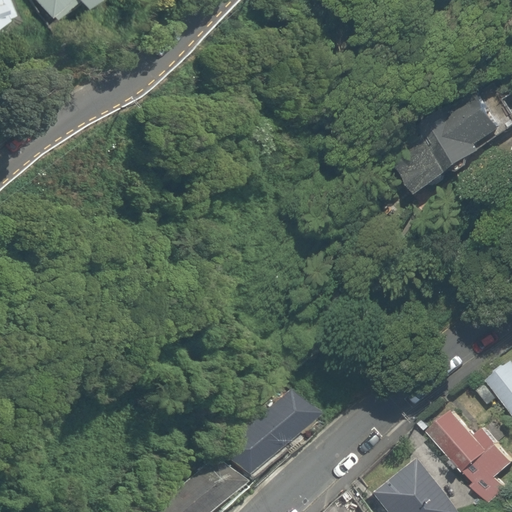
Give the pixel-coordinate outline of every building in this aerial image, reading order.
[(31,0),(49,20),(71,1),(78,9),(87,0),(31,0)] [(492,106),(480,89),(419,130),(425,138),(397,157),(421,193),(487,148),(486,146),(511,128),(511,107),(505,97),(492,106)] [(278,344),(304,367),(334,333),(326,326),(342,309),(345,311),(352,303),(337,290),(329,303),(322,296),(278,344)] [(511,361),(488,379),(511,412),(511,361)] [(236,479),(240,484),(282,450),(276,443),(307,418),(283,388),(210,447),(236,479)] [(472,484),(487,502),(501,490),(493,480),(511,464),(511,459),(485,426),(477,433),(456,408),(450,414),(444,414),(438,419),(438,424),(431,430),(474,482),(472,484)] [(142,511),(203,511),(234,486),(208,456),(142,511)] [(367,493),(382,511),(454,511),(411,458),(367,493)]
